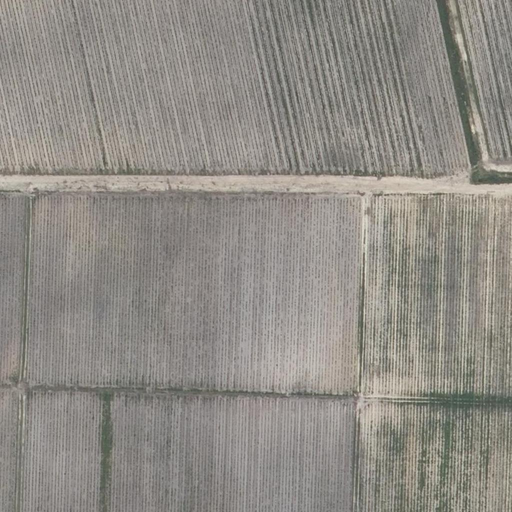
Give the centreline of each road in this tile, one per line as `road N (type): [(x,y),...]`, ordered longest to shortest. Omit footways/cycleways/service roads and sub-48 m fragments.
road 1 (track): [(0,177),(511,186)]
road 2 (track): [(31,178),(16,511)]
road 3 (track): [(355,511),(366,184)]
road 4 (track): [(485,186),(448,0)]
